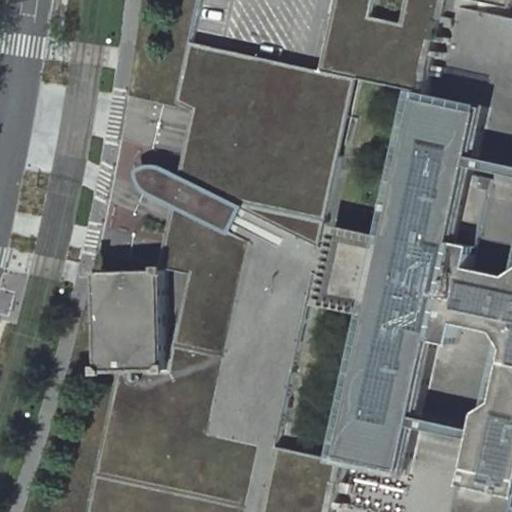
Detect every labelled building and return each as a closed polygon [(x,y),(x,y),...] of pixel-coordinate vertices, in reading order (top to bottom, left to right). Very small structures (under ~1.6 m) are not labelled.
[(166,256),(163,269),(170,269),(194,274),(173,371),(122,372),(91,511),(266,511),(281,446),(302,345),(266,337),(307,146),(344,154),(360,78),(323,70),(337,10),(338,0),(202,0),(180,103),(197,110),(195,120),(191,143),(182,176),(183,177),(191,178),(201,159),(253,184),(255,186),(256,188),(257,190),(257,193),(257,194),(251,219),(247,218),(245,226),(249,227),(243,251),(243,254),(241,256),(239,257),(236,258),(233,258),(232,258),(172,228),(166,256)] [(446,3),(446,0),(338,0),(337,10),(372,18),(376,0),(410,0),(405,25),(440,32),(446,3)] [(422,90),(421,92),(390,236),(338,224),(333,250),(332,255),(323,253),(324,246),(344,154),(307,146),(266,337),(302,345),(318,273),(318,271),(328,273),(327,277),(321,304),(373,315),(342,460),(281,446),(266,511),(511,511),(511,17),(453,4),(446,3),(440,32),(427,90),(424,89),(424,90),(422,90)] [(372,18),(337,10),(323,70),(360,78),(421,92),(422,90),(424,90),(424,89),(427,90),(440,32),(405,25),(372,18)] [(253,184),(201,159),(191,178),(183,177),(182,176),(175,173),(166,168),(160,167),(157,166),(149,167),(143,168),(139,170),(140,174),(142,179),(144,183),(146,186),(151,190),(154,192),(178,204),(174,218),(172,228),(232,258),(233,258),(236,258),(239,257),(241,256),(243,254),(243,251),(249,227),(245,226),(247,218),(251,219),(257,194),(257,193),(257,190),(256,188),(255,186),(253,184)] [(332,255),(333,250),(324,246),(323,253),(332,255)] [(122,372),(173,371),(170,269),(163,269),(102,271),(105,372),(122,372)]
